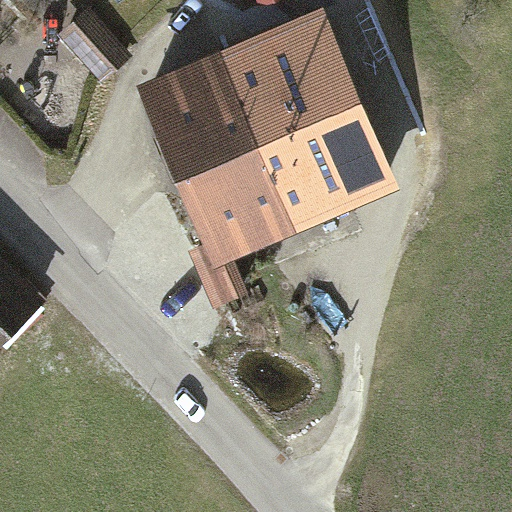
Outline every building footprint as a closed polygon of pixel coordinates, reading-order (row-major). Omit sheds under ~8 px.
[(393,179),(320,3),(224,43),(297,218),(393,179)] [(86,6),(59,31),(96,70),(103,77),(130,51),(86,6)] [(230,246),(297,218),(224,43),(135,80),(201,236),(189,241),(214,302),(248,288),(230,246)] [(288,246),(299,273),(344,254),(332,228),(288,246)] [(177,317),(214,302),(189,241),(184,231),(148,246),(177,317)] [(0,335),(41,295),(0,253),(0,335)]
